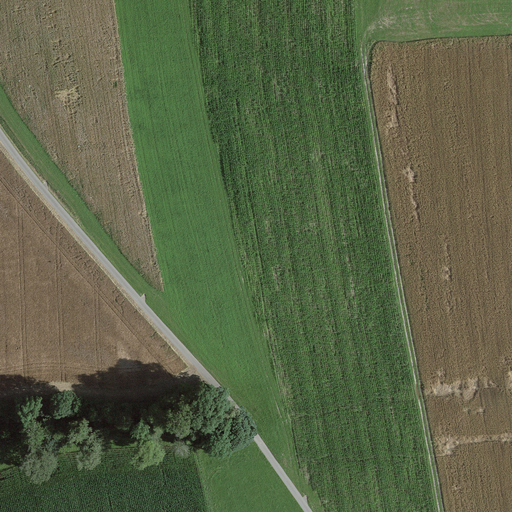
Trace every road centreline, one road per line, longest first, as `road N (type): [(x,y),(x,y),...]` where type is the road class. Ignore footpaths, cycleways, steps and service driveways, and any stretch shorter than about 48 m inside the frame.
road 1 (track): [(365,57),(441,511)]
road 2 (track): [(0,392),(205,374)]
